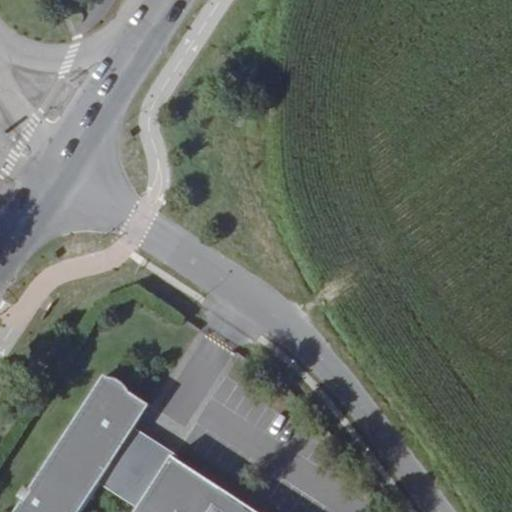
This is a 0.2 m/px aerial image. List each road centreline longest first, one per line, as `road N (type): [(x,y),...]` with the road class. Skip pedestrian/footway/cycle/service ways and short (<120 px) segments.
road 1 (tertiary): [(439,511),(283,316),(58,172)]
road 2 (secondary): [(169,0),(58,172)]
road 3 (unclassified): [(135,0),(97,48),(70,58),(22,58),(0,48)]
